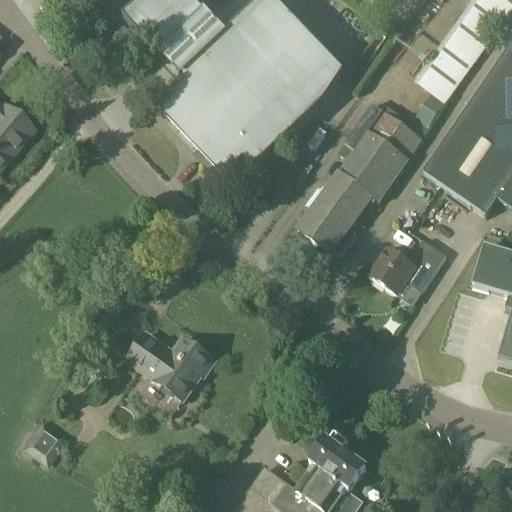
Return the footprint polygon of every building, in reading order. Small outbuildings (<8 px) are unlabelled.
[(191,0),(148,0),(127,20),(165,60),(209,18),(191,0)] [(343,76),(269,0),(266,0),(179,82),(188,91),(163,116),(224,181),(243,164),(252,173),(259,167),(260,168),(262,165),(262,164),(322,107),(343,76)] [(511,0),(476,0),(417,86),(447,107),(511,13),(511,0)] [(511,47),(423,178),(486,221),(497,205),(511,214),(511,47)] [(354,191),(314,247),(330,259),(333,256),(338,260),(343,258),(355,242),(355,236),(350,232),(371,203),(377,208),(422,145),(419,142),(444,106),(431,97),(406,133),(372,109),(344,148),(345,149),(337,159),(347,165),(337,179),(354,191)] [(0,173),(34,135),(4,109),(2,112),(0,110),(0,173)] [(337,179),(297,235),(314,247),(354,191),(337,179)] [(397,301),(406,288),(421,298),(446,262),(423,245),(407,267),(387,254),(368,281),(397,301)] [(511,362),(511,257),(485,250),(472,291),(509,302),(506,313),(511,315),(499,359),(511,362)] [(201,380),(203,381),(214,366),(182,343),(173,357),(146,338),(126,366),(183,406),(201,380)] [(47,432),(33,451),(45,461),(60,441),(47,432)] [(296,495),(295,497),(315,511),(333,511),(346,495),(349,497),(366,473),(342,455),(348,446),(334,436),(328,445),(327,444),(310,469),(313,471),(296,495)] [(264,473),(237,511),(359,511),(363,507),(349,497),(346,495),(333,511),(315,511),(295,497),(296,495),(264,473)]
